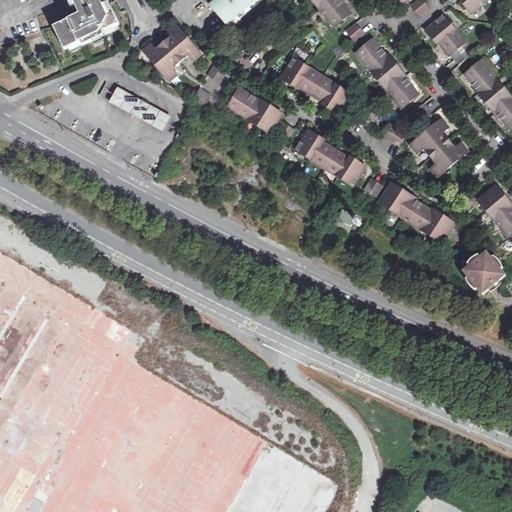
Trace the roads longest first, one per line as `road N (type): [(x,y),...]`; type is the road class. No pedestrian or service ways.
road 1 (secondary): [(0,177),(226,304),(511,439)]
road 2 (secondary): [(511,370),(21,127)]
road 3 (residential): [(500,154),(446,202),(259,80),(179,2)]
road 4 (unknown): [(0,231),(157,323),(188,327)]
road 5 (residential): [(372,0),(500,154)]
